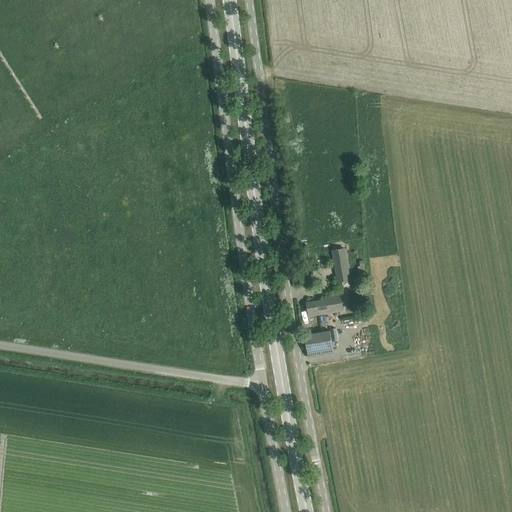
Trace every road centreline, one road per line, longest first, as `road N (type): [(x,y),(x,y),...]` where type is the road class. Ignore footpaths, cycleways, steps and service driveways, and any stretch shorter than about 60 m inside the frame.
road 1 (unclassified): [(328,511),(285,277),(248,0)]
road 2 (primary): [(307,511),(229,0)]
road 3 (unclassified): [(261,385),(208,0)]
road 4 (unclassified): [(0,345),(261,385)]
road 5 (unclassified): [(286,511),(261,385)]
